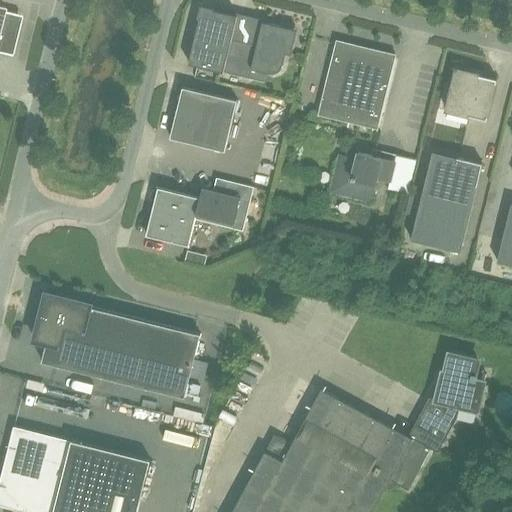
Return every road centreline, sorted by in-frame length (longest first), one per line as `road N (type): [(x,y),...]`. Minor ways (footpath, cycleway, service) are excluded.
road 1 (unclassified): [(15,201),(87,216),(113,207),(168,0)]
road 2 (unclassified): [(63,0),(15,201)]
road 3 (unclassified): [(314,0),(511,45)]
